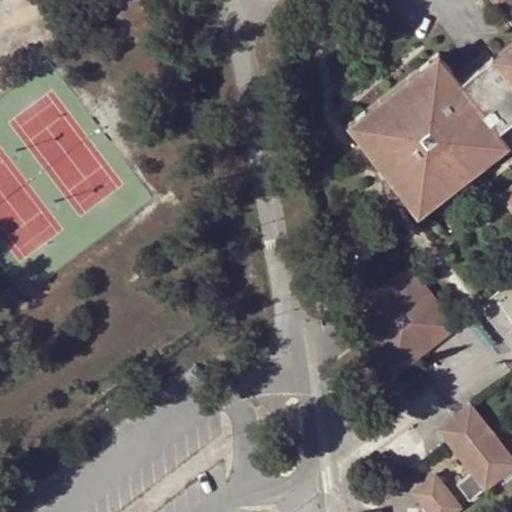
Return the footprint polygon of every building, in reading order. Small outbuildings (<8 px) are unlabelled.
[(511,0),(491,0),(511,26),(511,40),(461,81),(438,53),(348,122),(418,216),(509,147),(511,150),(511,185),(501,194),(511,208),(511,0)] [(348,312),(374,346),(438,298),(411,263),(348,312)] [(438,298),(374,346),(397,375),(415,362),(459,326),(438,298)] [(330,301),(317,301),(317,312),(330,312),(330,301)] [(472,402),(455,415),(462,422),(477,409),(472,402)] [(462,422),(455,415),(437,429),(446,441),(486,490),(511,468),(511,454),(477,409),(462,422)] [(436,472),(411,492),(427,511),(455,511),(463,506),(436,472)]
